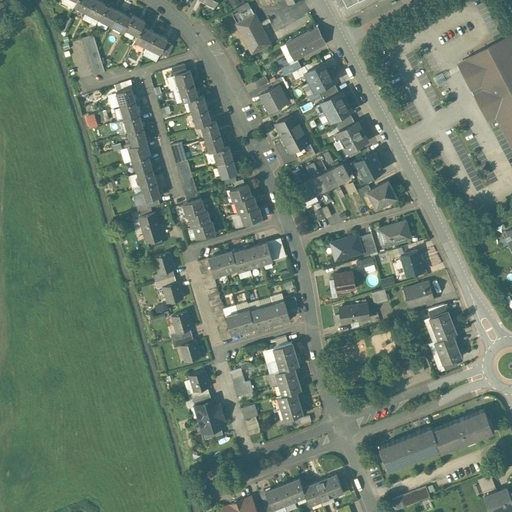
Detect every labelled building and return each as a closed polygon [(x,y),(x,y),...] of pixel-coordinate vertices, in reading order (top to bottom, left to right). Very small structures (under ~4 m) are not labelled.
[(92,0),(76,0),(74,5),(87,11),(92,0)] [(100,0),(92,0),(87,11),(99,18),(106,3),(100,0)] [(248,0),(236,6),(239,11),(239,12),(251,6),(248,0)] [(119,10),(106,3),(99,18),(112,24),(119,10)] [(251,6),(239,12),(239,11),(233,14),(237,22),(255,13),(251,6)] [(131,16),(119,10),(112,24),(124,30),(126,28),(125,28),(131,16)] [(145,20),(133,13),(131,16),(125,28),(126,28),(138,34),(142,25),(143,25),(145,20)] [(255,13),(237,22),(252,51),(270,42),(255,13)] [(143,25),(142,25),(138,34),(135,39),(148,46),(155,32),(143,25)] [(317,26),(286,42),(294,58),(325,42),(317,26)] [(168,38),(155,32),(148,46),(160,52),(166,41),(168,38)] [(93,34),(82,37),(84,43),(95,40),(93,34)] [(511,36),(511,34),(465,58),(470,67),(496,116),(511,146),(511,36)] [(95,40),(84,43),(86,49),(97,46),(95,40)] [(166,41),(160,52),(167,56),(173,45),(166,41)] [(97,46),(86,49),(88,56),(99,52),(97,46)] [(99,52),(88,56),(90,62),(101,58),(99,52)] [(320,55),(305,63),(307,69),(323,61),(320,55)] [(101,58),(90,62),(91,68),(103,64),(101,58)] [(307,69),(305,71),(310,80),(331,69),(326,59),(323,61),(307,69)] [(298,60),(290,63),(290,62),(287,63),(291,70),(301,65),(298,60)] [(287,63),(272,71),(275,78),(281,75),(291,70),(287,63)] [(103,64),(91,68),(93,74),(105,71),(103,64)] [(496,116),(470,67),(463,70),(473,89),(472,89),(488,120),(496,116)] [(190,69),(175,73),(179,87),(194,82),(190,69)] [(331,69),(310,80),(315,90),(317,89),(333,80),(336,79),(331,69)] [(265,74),(255,80),(258,87),(269,81),(265,74)] [(275,78),(271,81),(274,86),(279,83),(279,84),(284,81),(281,75),(275,78)] [(333,80),(317,89),(320,94),(336,86),(333,80)] [(194,82),(179,87),(183,101),(188,99),(198,96),(194,82)] [(274,86),(260,93),(269,110),(279,104),(288,100),(279,84),(279,83),(274,86)] [(131,86),(116,91),(120,104),(135,100),(131,86)] [(336,86),(320,94),(323,99),(339,91),(336,86)] [(323,99),(320,101),(326,110),(347,99),(342,89),(339,91),(323,99)] [(203,94),(198,96),(188,99),(192,112),(207,108),(203,94)] [(347,99),(326,110),(331,120),(349,110),(352,109),(347,99)] [(135,100),(120,104),(124,118),(139,113),(135,100)] [(279,104),(269,110),(272,115),(282,110),(279,104)] [(207,108),(192,112),(196,126),(201,124),(211,121),(212,121),(207,108)] [(349,110),(333,119),(336,124),(352,116),(349,110)] [(88,128),(97,125),(93,113),(84,115),(88,128)] [(139,113),(124,118),(128,131),(143,127),(139,113)] [(309,141),(294,113),(275,123),(290,151),(293,150),(304,144),(309,141)] [(352,116),(336,124),(339,129),(355,121),(352,116)] [(216,119),(212,121),(211,121),(201,124),(205,138),(220,133),(216,119)] [(339,129),(336,131),(341,140),(365,128),(363,124),(361,126),(357,120),(355,121),(339,129)] [(143,127),(128,131),(132,145),(145,141),(148,140),(143,127)] [(365,128),(341,140),(346,150),(347,150),(358,144),(368,139),(363,131),(366,129),(365,128)] [(220,133),(205,138),(209,151),(214,150),(224,146),(220,133)] [(182,140),(170,143),(172,149),(183,146),(182,140)] [(145,141),(132,145),(129,145),(133,159),(149,154),(145,141)] [(307,150),(304,144),(293,150),(299,160),(316,153),(312,147),(307,150)] [(358,144),(347,150),(350,155),(361,150),(358,144)] [(229,145),(224,146),(214,150),(218,163),(233,158),(229,145)] [(183,146),(172,149),(174,155),(185,152),(183,146)] [(328,150),(324,152),(329,162),(333,160),(328,150)] [(373,150),(355,160),(360,169),(378,159),(373,150)] [(185,152),(174,155),(175,161),(187,157),(185,152)] [(149,154),(133,159),(137,172),(153,168),(149,154)] [(187,157),(175,161),(177,166),(189,163),(187,157)] [(331,166),(326,169),(321,159),(320,157),(315,160),(314,160),(327,187),(338,181),(331,166)] [(233,158),(218,163),(222,177),(234,173),(237,172),(233,158)] [(378,159),(360,169),(365,178),(383,168),(378,159)] [(327,187),(314,160),(306,164),(312,176),(308,178),(315,192),(327,187)] [(340,162),(331,166),(338,181),(350,175),(344,163),(340,162)] [(189,163),(177,166),(179,172),(190,169),(189,163)] [(300,167),(292,170),(295,180),(303,177),(300,167)] [(153,168),(137,172),(141,186),(157,181),(153,168)] [(190,169),(179,172),(181,178),(192,175),(190,169)] [(234,173),(223,176),(225,183),(231,182),(236,180),(234,173)] [(192,175),(181,178),(182,184),(194,180),(192,175)] [(243,178),(237,180),(236,180),(231,182),(233,187),(245,184),(243,178)] [(308,178),(297,184),(302,199),(315,192),(308,178)] [(371,188),(368,189),(369,192),(365,194),(368,199),(371,197),(375,204),(376,206),(382,203),(384,206),(392,202),(390,199),(397,196),(388,179),(371,188)] [(194,180),(182,184),(184,189),(196,186),(194,180)] [(344,183),(348,192),(355,188),(351,180),(344,183)] [(157,181),(141,186),(145,200),(158,196),(161,195),(157,181)] [(367,183),(357,188),(361,196),(365,194),(369,192),(368,189),(371,188),(368,182),(367,183)] [(233,187),(230,188),(233,200),(235,200),(251,195),(251,194),(248,183),(245,184),(233,187)] [(196,186),(184,189),(186,195),(197,192),(196,186)] [(197,192),(186,195),(187,201),(199,197),(197,192)] [(251,195),(235,200),(239,211),(240,211),(257,206),(257,205),(253,194),(251,194),(251,195)] [(158,196),(145,200),(147,207),(151,206),(160,203),(158,196)] [(187,201),(183,202),(187,214),(189,214),(188,213),(205,209),(205,208),(201,197),(187,201)] [(327,204),(322,207),(327,217),(332,214),(327,204)] [(257,206),(240,211),(244,222),(262,217),(258,205),(257,205),(257,206)] [(147,207),(139,209),(141,215),(152,211),(151,206),(147,207)] [(205,209),(188,213),(189,214),(192,225),(193,225),(210,220),(210,219),(207,208),(205,208),(205,209)] [(141,215),(139,215),(148,245),(164,240),(155,211),(152,211),(141,215)] [(210,220),(193,225),(197,236),(214,231),(212,219),(210,219),(210,220)] [(405,219),(378,227),(383,244),(410,236),(405,219)] [(372,232),(365,234),(370,252),(377,250),(372,232)] [(358,233),(330,241),(336,258),(362,250),(363,250),(359,236),(358,233)] [(370,252),(365,234),(359,236),(363,250),(362,250),(364,254),(370,252)] [(280,237),(267,241),(271,256),(284,252),(280,237)] [(267,241),(255,245),(261,263),(272,259),(271,256),(267,241)] [(255,245),(244,248),(249,266),(261,263),(255,245)] [(233,251),(232,251),(237,268),(238,270),(249,266),(244,248),(233,251)] [(232,249),(220,253),(226,271),(237,268),(232,251),(233,251),(232,249)] [(418,249),(401,254),(406,274),(414,272),(424,269),(418,249)] [(170,251),(154,256),(159,272),(173,268),(175,268),(170,251)] [(220,253),(209,257),(210,262),(212,268),(214,274),(214,275),(226,271),(220,253)] [(209,257),(198,260),(199,266),(210,262),(209,257)] [(371,257),(355,260),(356,267),(372,264),(371,257)] [(210,262),(199,266),(201,271),(212,268),(210,262)] [(173,268),(159,272),(153,274),(155,280),(175,275),(173,268)] [(212,268),(201,271),(203,277),(214,274),(212,268)] [(424,269),(414,272),(416,277),(428,274),(426,268),(424,269)] [(353,269),(334,272),(335,281),(331,282),(333,295),(351,292),(350,287),(355,287),(353,269)] [(214,274),(203,277),(204,283),(215,279),(214,275),(214,274)] [(175,275),(155,280),(157,287),(163,285),(176,281),(175,275)] [(215,279),(204,283),(206,288),(217,285),(215,279)] [(176,281),(163,285),(168,302),(183,297),(178,280),(176,281)] [(429,280),(405,287),(410,305),(434,298),(429,280)] [(217,285),(206,288),(208,294),(219,291),(217,285)] [(384,287),(371,291),(375,303),(388,300),(384,287)] [(219,291),(208,294),(209,300),(220,296),(219,291)] [(220,296),(209,300),(211,305),(222,302),(220,296)] [(285,299),(273,303),(278,321),(290,318),(285,299)] [(153,303),(155,312),(149,314),(150,319),(168,315),(165,301),(153,303)] [(222,302),(211,305),(213,311),(224,308),(222,302)] [(367,302),(339,306),(340,313),(335,314),(336,320),(337,321),(341,320),(341,321),(369,317),(367,302)] [(444,302),(429,307),(431,315),(447,309),(444,302)] [(273,303),(261,306),(267,325),(278,321),(273,303)] [(250,310),(255,326),(255,328),(267,325),(261,306),(250,310)] [(224,308),(213,311),(214,317),(226,313),(224,308)] [(250,308),(238,311),(243,329),(255,326),(250,310),(250,308)] [(431,315),(429,316),(434,327),(452,320),(447,309),(431,315)] [(187,310),(172,315),(176,331),(177,331),(190,327),(192,327),(187,310)] [(238,311),(226,315),(227,319),(229,325),(231,330),(231,333),(243,329),(238,311)] [(226,313),(214,317),(216,322),(227,319),(226,315),(226,313)] [(227,319),(216,322),(218,328),(229,325),(227,319)] [(452,320),(434,327),(438,338),(452,333),(456,332),(452,320)] [(229,325),(218,328),(220,334),(231,330),(229,325)] [(190,327),(177,331),(176,331),(171,332),(173,339),(192,334),(190,327)] [(231,330),(220,334),(221,340),(233,336),(231,333),(231,330)] [(452,333),(438,338),(435,340),(439,351),(457,344),(452,333)] [(192,334),(173,339),(175,346),(180,344),(194,340),(192,334)] [(286,335),(275,338),(277,343),(288,340),(286,335)] [(194,340),(180,344),(185,360),(201,356),(196,339),(194,340)] [(292,341),(273,346),(277,358),(295,353),(292,341)] [(457,344),(439,351),(443,362),(455,358),(461,356),(457,344)] [(295,353),(277,358),(280,369),(280,370),(294,366),(299,364),(295,353)] [(455,358),(443,362),(445,368),(457,364),(455,358)] [(421,360),(416,362),(420,372),(425,370),(421,360)] [(416,362),(411,364),(415,374),(420,372),(416,362)] [(415,374),(411,364),(406,366),(409,376),(415,374)] [(294,366),(280,370),(280,369),(276,371),(279,382),(297,377),(294,366)] [(406,366),(400,368),(404,378),(409,376),(406,366)] [(400,368),(395,370),(399,380),(404,378),(400,368)] [(205,369),(189,374),(194,390),(208,386),(210,386),(205,369)] [(242,369),(231,372),(232,378),(244,374),(242,369)] [(395,370),(390,372),(394,382),(399,380),(395,370)] [(394,382),(390,372),(385,374),(389,384),(394,382)] [(297,377),(279,382),(282,394),(283,394),(296,390),(301,389),(297,377)] [(208,386),(194,390),(188,391),(190,399),(193,398),(210,392),(208,386)] [(296,390),(283,394),(282,394),(278,395),(281,407),(299,401),(296,390)] [(252,391),(238,395),(239,401),(254,396),(252,391)] [(210,392),(193,398),(195,404),(212,399),(210,392)] [(212,399),(195,404),(195,405),(199,418),(220,412),(216,398),(212,399)] [(299,401),(281,407),(285,419),(303,413),(299,401)] [(256,408),(243,412),(245,418),(258,414),(256,408)] [(484,408),(432,428),(440,447),(441,450),(449,447),(448,445),(458,441),(459,443),(467,440),(467,439),(474,436),(475,437),(493,430),(492,430),(488,421),(489,420),(484,408)] [(220,412),(199,418),(203,431),(204,431),(221,426),(224,425),(220,412)] [(310,414),(299,418),(300,423),(311,420),(310,414)] [(256,415),(245,419),(246,424),(257,421),(256,415)] [(257,421),(246,424),(248,430),(259,426),(257,421)] [(431,425),(379,446),(384,458),(385,457),(389,467),(388,467),(388,468),(406,461),(405,459),(413,456),(414,458),(422,454),(421,452),(431,448),(432,450),(440,447),(432,428),(431,425)] [(221,426),(204,431),(206,438),(223,433),(221,426)] [(259,426),(248,430),(250,435),(261,432),(259,426)] [(261,432),(250,435),(252,441),(263,438),(261,432)] [(339,479),(337,472),(325,477),(332,495),(344,490),(339,479)] [(490,473),(477,478),(482,490),(495,485),(490,473)] [(310,503),(299,476),(288,481),(295,498),(306,494),(310,504),(310,503)] [(321,499),(314,481),(303,486),(300,476),(299,476),(310,503),(321,499)] [(325,477),(314,481),(321,499),(332,495),(325,477)] [(351,492),(345,477),(339,479),(344,490),(345,494),(351,492)] [(288,481),(277,485),(284,503),(295,498),(288,481)] [(277,485),(265,490),(268,496),(272,507),(273,507),(284,503),(277,485)] [(426,485),(398,496),(403,507),(430,496),(426,485)] [(511,500),(507,486),(484,495),(490,511),(497,511),(511,506),(511,500)] [(243,498),(239,500),(238,498),(234,499),(235,502),(231,503),(231,502),(230,503),(222,506),(224,511),(258,511),(251,495),(243,498)] [(272,507),(268,496),(262,498),(267,511),(274,511),(273,507),(272,507)] [(398,496),(391,499),(395,509),(403,507),(398,496)] [(351,511),(349,503),(337,508),(339,511),(351,511)]
